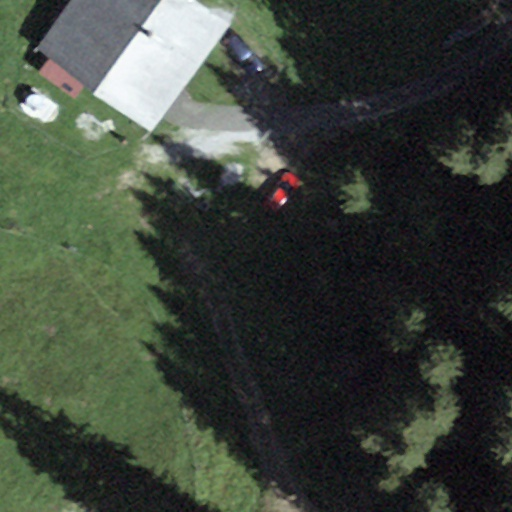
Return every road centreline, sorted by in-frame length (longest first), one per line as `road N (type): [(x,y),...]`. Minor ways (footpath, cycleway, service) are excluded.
road 1 (track): [(318,511),(260,431),(154,159),(208,118)]
road 2 (track): [(511,25),(469,72),(389,111),(208,118)]
